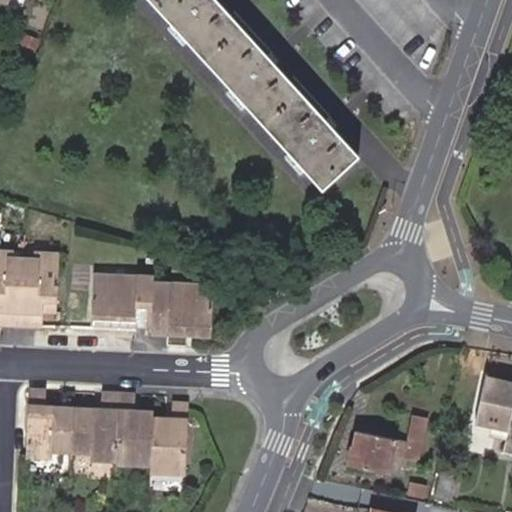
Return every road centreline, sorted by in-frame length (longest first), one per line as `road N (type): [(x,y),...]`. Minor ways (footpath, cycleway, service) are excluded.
road 1 (residential): [(5,359),(253,372)]
road 2 (residential): [(399,255),(380,257),(256,335),(253,372)]
road 3 (residential): [(285,393),(422,302)]
road 4 (residential): [(339,0),(447,114)]
road 5 (residential): [(285,393),(278,444),(251,511)]
